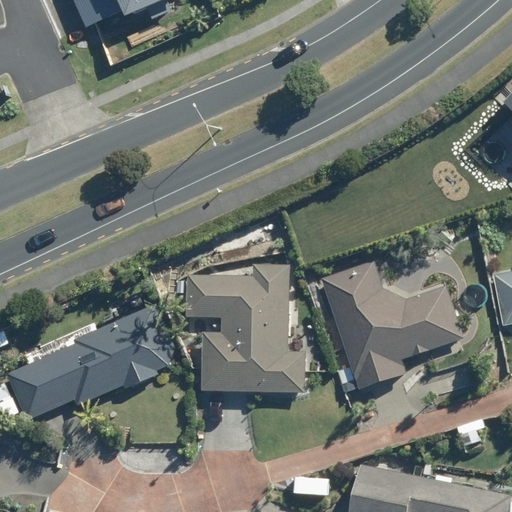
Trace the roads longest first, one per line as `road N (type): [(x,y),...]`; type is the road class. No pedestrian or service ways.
road 1 (secondary): [(482,0),(447,34),(308,118),(0,257)]
road 2 (secondary): [(0,193),(284,71),(406,0)]
